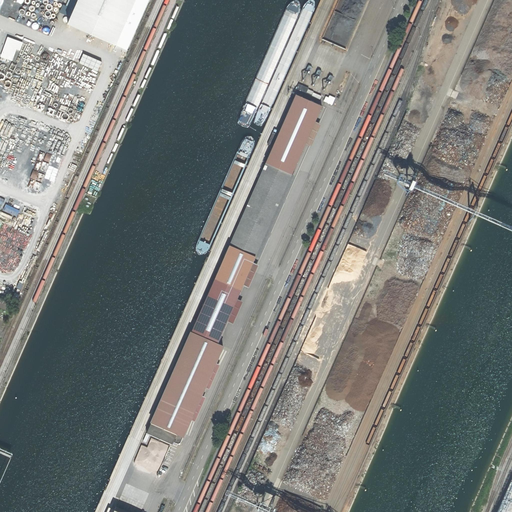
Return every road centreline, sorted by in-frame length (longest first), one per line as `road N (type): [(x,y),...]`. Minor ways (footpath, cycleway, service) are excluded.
road 1 (residential): [(178,511),(402,0)]
road 2 (unknown): [(488,0),(351,319)]
